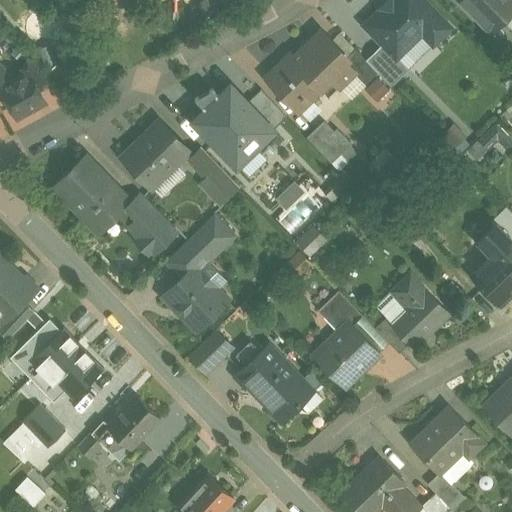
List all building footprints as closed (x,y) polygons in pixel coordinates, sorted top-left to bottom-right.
[(450,26),(424,0),(387,0),(386,2),(387,3),(365,24),(396,57),(422,32),(433,43),(450,26)] [(511,0),(468,0),(477,9),(473,13),(493,34),(511,14),(511,0)] [(356,49),(348,57),(322,31),(310,43),(312,45),(307,51),(336,82),(340,85),(354,71),(366,84),(379,72),(356,49)] [(307,51),(297,60),(290,53),(266,76),(299,110),(321,88),(324,92),(336,82),(307,51)] [(52,77),(34,59),(21,72),(26,77),(31,74),(40,90),(52,77)] [(18,81),(9,72),(7,74),(8,74),(0,81),(0,82),(5,88),(18,81)] [(40,90),(31,74),(18,81),(5,88),(3,89),(18,117),(46,102),(40,90)] [(233,85),(212,106),(210,104),(195,120),(226,152),(227,151),(225,149),(243,131),(252,141),(269,124),(270,123),(249,102),(233,85)] [(288,115),(263,89),(249,102),(270,123),(269,124),(274,129),(288,115)] [(161,120),(124,156),(153,187),(154,186),(153,184),(176,163),(177,164),(190,151),(161,120)] [(353,143),(338,127),(335,130),(325,120),(308,136),(333,162),(353,143)] [(454,124),(444,134),(456,145),(465,136),(454,124)] [(511,140),(498,125),(482,141),(489,148),(499,138),(509,148),(511,145),(511,140)] [(252,141),(243,131),(225,149),(227,151),(226,152),(236,163),(252,148),(252,141)] [(477,141),(468,149),(476,158),(485,149),(477,141)] [(241,186),(203,146),(191,158),(228,197),(241,186)] [(88,155),(56,186),(101,233),(103,232),(98,228),(129,198),(128,197),(128,198),(101,171),(102,170),(88,155)] [(291,211),(283,218),(295,230),(326,200),(304,177),(280,199),(291,211)] [(176,227),(143,193),(128,208),(149,230),(138,240),(150,252),(176,227)] [(511,209),(508,206),(491,221),(496,226),(498,224),(511,239),(511,209)] [(237,235),(216,214),(207,222),(224,240),(223,240),(227,245),(237,235)] [(207,222),(184,244),(185,245),(167,261),(183,277),(200,261),(201,262),(223,240),(224,240),(207,222)] [(314,254),(331,238),(317,224),(300,240),(314,254)] [(496,226),(479,243),(493,258),(475,275),(502,302),(511,292),(511,239),(498,224),(496,226)] [(302,252),(287,266),(297,277),(312,262),(302,252)] [(0,253),(0,302),(10,313),(1,321),(2,322),(25,300),(38,287),(27,276),(24,278),(0,253)] [(183,277),(165,295),(177,308),(178,307),(200,329),(230,300),(216,286),(214,287),(195,267),(201,262),(200,261),(183,277)] [(412,272),(395,289),(410,305),(393,320),(413,341),(412,342),(416,346),(450,313),(412,272)] [(364,314),(340,290),(325,304),(346,326),(351,321),(354,324),(364,315),(364,314)] [(25,300),(2,322),(1,321),(0,322),(0,329),(9,339),(36,310),(25,300)] [(0,322),(1,321),(10,313),(0,302),(0,322)] [(364,314),(364,315),(354,324),(379,350),(389,341),(364,314)] [(393,320),(389,316),(377,327),(401,352),(412,342),(413,341),(393,320)] [(346,326),(316,355),(346,386),(362,370),(361,369),(379,352),(380,353),(381,352),(379,350),(354,324),(351,321),(346,326)] [(105,368),(65,328),(35,357),(74,398),(105,368)] [(217,330),(191,355),(208,372),(234,347),(217,330)] [(270,344),(237,375),(247,386),(250,383),(272,407),(271,408),(284,422),(304,402),(300,398),(311,387),(270,344)] [(504,388),(486,405),(511,432),(511,381),(505,389),(504,388)] [(138,395),(109,424),(105,420),(93,433),(104,444),(109,449),(120,437),(132,449),(162,418),(138,395)] [(41,404),(24,420),(28,424),(17,434),(33,450),(43,440),(49,446),(66,429),(41,404)] [(451,406),(413,443),(440,472),(463,450),(470,457),(485,442),(451,406)] [(93,433),(79,447),(91,459),(104,444),(93,433)] [(186,455),(177,465),(181,469),(190,458),(186,455)] [(381,456),(344,492),(362,511),(375,511),(386,501),(396,511),(416,511),(421,508),(401,487),(406,482),(381,456)] [(22,486),(40,502),(50,491),(32,474),(22,486)] [(468,498),(445,475),(432,488),(440,496),(454,511),(468,498)] [(210,476),(180,508),(184,511),(222,511),(235,499),(210,476)] [(440,496),(424,511),(455,511),(454,511),(440,496)]
